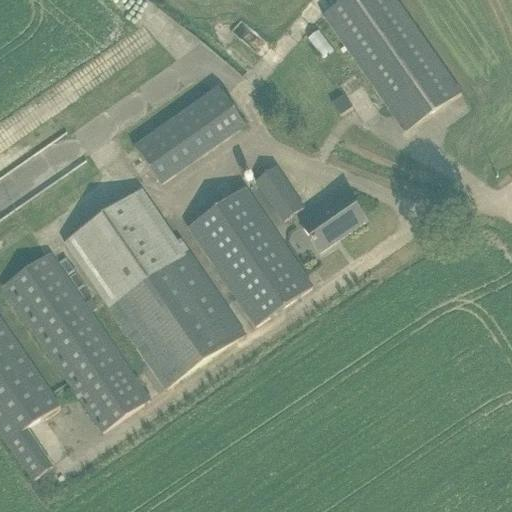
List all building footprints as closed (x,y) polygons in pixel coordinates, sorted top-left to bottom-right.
[(461,97),(393,0),(348,0),(323,18),(405,136),(461,97)] [(307,30),(294,37),(305,59),(318,52),(307,30)] [(124,31),(70,70),(80,84),(134,45),(124,31)] [(6,72),(14,84),(33,70),(24,58),(6,72)] [(245,130),(218,90),(133,148),(160,188),(245,130)] [(343,99),(332,107),(341,119),(352,111),(343,99)] [(256,184),(272,208),(283,225),(303,211),(276,171),(256,184)] [(93,227),(65,248),(127,336),(138,352),(166,392),(194,372),(211,360),(244,338),(233,321),(142,192),(93,227)] [(188,229),(246,312),(257,328),(311,291),(242,192),(188,229)] [(362,221),(345,196),(300,227),(320,255),(335,244),(333,241),(362,221)] [(2,289),(65,381),(102,436),(150,403),(88,313),(95,308),(90,300),(82,305),(49,256),(2,289)] [(0,436),(21,467),(33,484),(53,470),(27,432),(60,409),(0,321),(0,436)]
